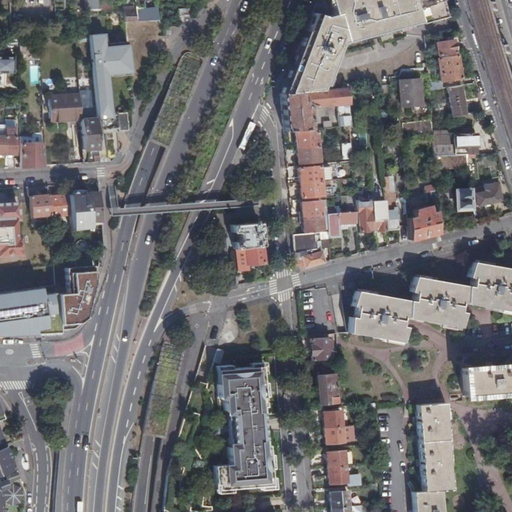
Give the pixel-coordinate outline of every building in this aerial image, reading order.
[(85,0),(86,10),(98,9),(97,0),(85,0)] [(108,0),(97,0),(98,9),(110,9),(108,0)] [(133,0),(134,8),(134,9),(136,21),(159,21),(156,0),(133,0)] [(419,19),(425,17),(426,19),(447,14),(446,8),(444,8),(442,1),(443,0),(330,0),(334,13),(325,16),(314,11),(282,93),(299,91),(303,91),(313,90),(313,91),(320,90),(323,83),(325,84),(337,52),(326,47),(327,44),(330,45),(331,44),(334,45),(334,44),(339,46),(341,42),(373,33),(371,25),(376,23),(379,32),(404,25),(404,23),(418,19),(419,21),(420,21),(419,19)] [(134,9),(123,9),(124,22),(136,21),(134,9)] [(189,10),(178,11),(178,22),(190,21),(189,14),(189,10)] [(164,27),(163,28),(164,36),(169,36),(170,36),(171,35),(172,34),(172,32),(171,26),(165,26),(164,27)] [(438,56),(455,53),(452,37),(448,37),(448,40),(435,43),(438,56)] [(437,58),(441,81),(429,83),(429,91),(443,88),(441,81),(448,80),(450,80),(461,78),(457,55),(437,58)] [(0,72),(14,73),(14,57),(0,56),(0,72)] [(420,95),(418,67),(399,68),(401,96),(420,95)] [(460,85),(448,88),(452,117),(467,115),(465,103),(463,104),(460,85)] [(313,90),(303,91),(304,102),(300,102),(299,91),(282,93),(281,93),(282,115),(284,131),(308,128),(306,107),(337,104),(339,126),(350,125),(347,87),(335,88),(335,89),(320,90),(313,91),(313,90)] [(79,94),(79,95),(80,120),(81,123),(97,122),(95,105),(87,106),(86,94),(79,94)] [(79,95),(48,96),(49,122),(80,120),(79,95)] [(126,113),(116,113),(118,131),(128,130),(126,113)] [(81,123),(81,124),(83,153),(100,152),(97,122),(81,123)] [(5,128),(5,130),(5,158),(5,159),(15,159),(15,128),(5,128)] [(317,131),(295,133),(297,148),(318,146),(317,131)] [(454,144),(433,145),(433,155),(455,155),(466,154),(476,154),(475,147),(476,147),(475,134),(454,134),(454,144)] [(32,146),(20,146),(20,168),(43,166),(41,136),(36,136),(36,143),(32,143),(32,146)] [(298,163),(320,161),(318,146),(297,148),(298,163)] [(342,158),(349,158),(348,148),(341,149),(342,158)] [(466,154),(455,155),(456,163),(456,164),(467,163),(466,154)] [(433,155),(434,167),(446,166),(446,163),(456,163),(455,155),(433,155)] [(320,167),(298,168),(300,183),(321,181),(320,167)] [(389,178),(384,178),(387,230),(398,229),(396,193),(390,193),(389,178)] [(301,197),(323,196),(321,181),(300,183),(301,197)] [(87,194),(88,204),(89,215),(92,215),(91,212),(101,211),(98,182),(91,183),(92,192),(87,192),(87,194)] [(468,188),(468,190),(469,206),(477,205),(503,200),(499,182),(468,188)] [(425,187),(425,194),(427,193),(435,191),(435,184),(425,187)] [(435,194),(436,208),(453,207),(452,193),(452,189),(443,189),(443,194),(435,194)] [(456,207),(456,208),(469,208),(469,206),(468,190),(455,191),(455,193),(456,207)] [(0,254),(20,253),(17,197),(6,197),(6,192),(0,191),(0,254)] [(435,191),(427,193),(430,205),(431,212),(436,210),(436,208),(435,194),(435,191)] [(54,195),(48,196),(50,215),(50,217),(67,215),(66,194),(59,195),(54,195)] [(77,195),(68,196),(70,226),(90,225),(89,215),(88,204),(87,194),(80,195),(80,198),(78,198),(77,195)] [(48,195),(29,196),(30,217),(50,215),(48,196),(48,195)] [(368,229),(373,229),(370,201),(370,199),(356,200),(357,211),(358,211),(360,232),(368,231),(368,229)] [(370,201),(373,229),(377,228),(377,231),(386,230),(384,200),(370,201)] [(320,201),(300,202),(301,217),(321,215),(320,201)] [(413,216),(407,218),(409,240),(438,232),(436,210),(431,212),(430,205),(413,210),(413,216)] [(327,210),(327,215),(328,232),(329,237),(339,237),(338,230),(338,224),(357,222),(356,208),(349,208),(350,212),(337,213),(337,210),(327,210)] [(303,232),(323,230),(321,215),(301,217),(303,232)] [(239,240),(237,242),(236,242),(233,242),(234,249),(235,249),(261,246),(261,237),(258,237),(257,232),(260,232),(259,223),(245,225),(231,226),(232,232),(236,232),(238,233),(239,240)] [(294,256),(295,265),(301,269),(325,263),(322,251),(301,256),(298,257),(298,253),(300,252),(316,250),(314,233),(293,235),(294,256)] [(261,246),(235,249),(237,273),(248,271),(248,265),(264,263),(262,246),(261,246)] [(353,317),(349,317),(348,333),(384,339),(400,342),(403,327),(398,326),(400,316),(405,317),(404,318),(429,322),(450,326),(457,327),(460,311),(456,310),(458,300),(462,301),(462,303),(511,311),(511,268),(480,263),(471,261),(466,276),(471,278),(469,288),(465,287),(465,286),(412,276),(409,291),(413,292),(411,303),(407,302),(408,300),(355,291),(350,306),(355,306),(353,317)] [(89,268),(74,270),(75,292),(88,291),(87,282),(87,277),(89,277),(89,268)] [(59,279),(62,279),(62,282),(63,293),(75,292),(74,270),(58,271),(59,279)] [(0,334),(10,334),(23,334),(45,333),(59,332),(56,293),(55,286),(0,293),(0,334)] [(56,293),(59,332),(67,331),(81,318),(86,307),(88,291),(75,292),(63,293),(56,293)] [(330,338),(309,339),(311,361),(331,359),(330,338)] [(224,352),(218,350),(214,362),(220,364),(224,352)] [(511,364),(461,368),(463,396),(511,392),(511,364)] [(319,404),(336,402),(333,366),(322,367),(322,375),(316,375),(319,404)] [(264,408),(261,367),(221,370),(222,385),(217,385),(218,399),(224,398),(225,411),(226,411),(230,411),(233,448),(229,448),(228,448),(229,466),(213,467),(214,485),(221,485),(221,490),(269,486),(267,447),(265,447),(262,408),(264,408)] [(443,403),(415,405),(422,491),(440,490),(450,489),(446,440),(443,403)] [(340,411),(323,412),(324,428),(341,427),(340,411)] [(325,444),(343,442),(341,427),(324,428),(325,444)] [(0,456),(4,455),(5,458),(8,459),(10,465),(9,468),(10,470),(12,469),(4,447),(0,448),(0,456)] [(343,451),(326,452),(327,468),(345,467),(343,451)] [(0,505),(5,503),(12,506),(20,503),(23,496),(20,489),(13,485),(11,482),(18,480),(16,474),(9,476),(7,471),(10,470),(9,468),(10,465),(8,459),(5,458),(4,455),(0,456),(0,505)] [(328,484),(346,482),(346,487),(360,486),(359,474),(346,475),(345,467),(327,468),(328,484)] [(441,511),(440,490),(422,491),(412,492),(413,511),(441,511)] [(347,491),(329,492),(331,508),(348,507),(347,491)]
